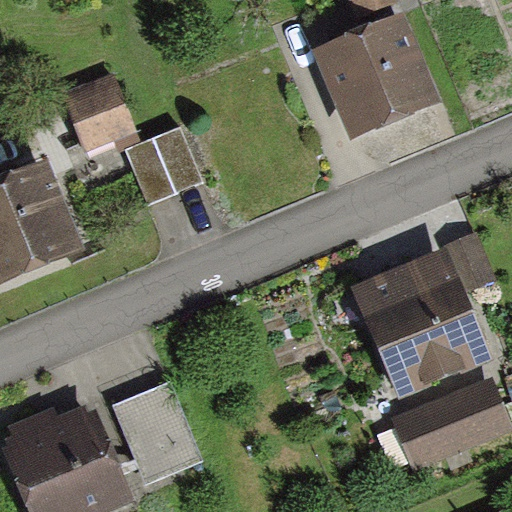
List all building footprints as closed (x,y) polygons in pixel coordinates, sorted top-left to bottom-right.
[(337,137),(433,102),(401,16),(306,51),(337,137)] [(110,83),(62,104),(81,149),(129,127),(110,83)] [(141,206),(198,185),(180,133),(122,154),(141,206)] [(0,274),(70,249),(38,163),(0,177),(0,274)] [(357,288),(397,390),(489,354),(449,252),(357,288)] [(146,481),(193,463),(163,386),(116,404),(146,481)] [(393,421),(410,465),(500,430),(483,387),(393,421)] [(0,448),(24,511),(66,511),(122,490),(88,404),(0,438),(0,448)]
